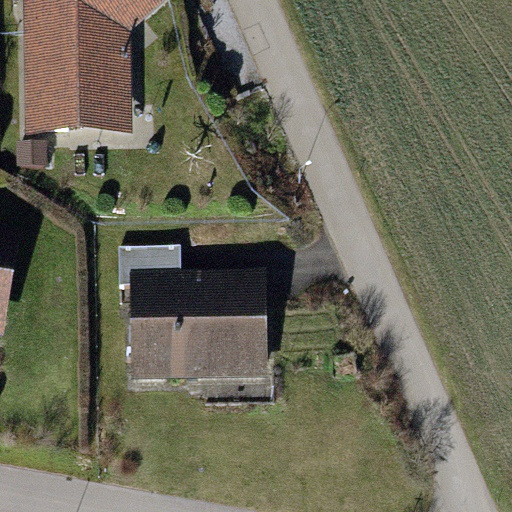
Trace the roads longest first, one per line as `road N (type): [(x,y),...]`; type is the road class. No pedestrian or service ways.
road 1 (track): [(479,511),(267,0)]
road 2 (residential): [(0,489),(119,511)]
